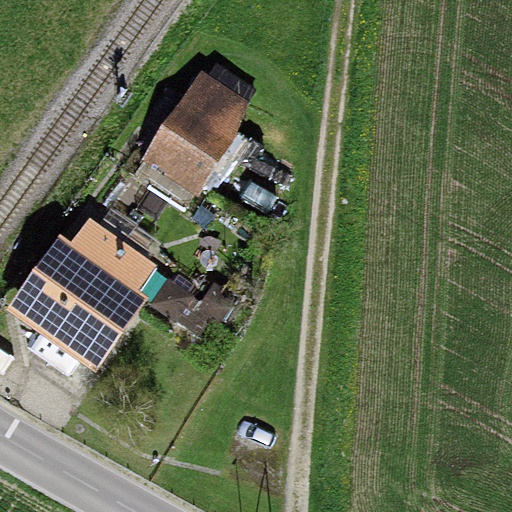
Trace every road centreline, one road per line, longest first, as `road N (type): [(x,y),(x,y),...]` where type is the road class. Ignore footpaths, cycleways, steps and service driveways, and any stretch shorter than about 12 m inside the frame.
road 1 (track): [(269,511),(310,0)]
road 2 (unclassified): [(121,511),(0,435)]
